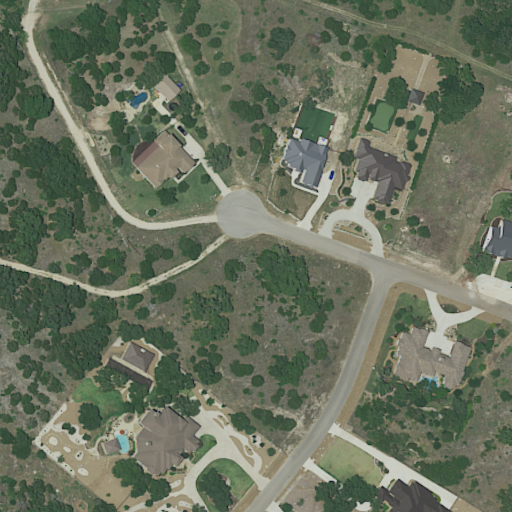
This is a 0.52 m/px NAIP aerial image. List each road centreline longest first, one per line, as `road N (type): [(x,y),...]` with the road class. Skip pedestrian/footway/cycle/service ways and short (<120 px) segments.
road 1 (residential): [(239,214),(511,313)]
road 2 (residential): [(252,511),(329,413),(386,268)]
